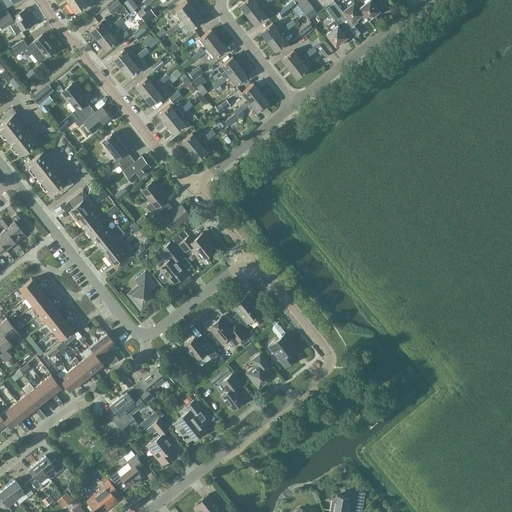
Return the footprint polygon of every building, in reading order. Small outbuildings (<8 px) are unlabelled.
[(70,0),(68,2),(74,12),(87,4),(84,0),(70,0)] [(122,5),(118,0),(116,0),(107,7),(112,13),(122,5)] [(131,11),(137,6),(132,0),(126,0),(124,2),(131,11)] [(245,0),(240,4),(248,14),(263,2),(262,0),(261,0),(257,0),(257,1),(256,0),(245,0)] [(264,5),(270,0),(269,0),(261,0),(262,0),(263,2),(248,14),(255,24),(267,15),(263,9),(266,6),(264,5)] [(302,11),(311,4),(307,0),(306,0),(298,6),(302,11)] [(337,2),(332,6),(335,11),(335,12),(338,16),(349,30),(350,29),(359,22),(357,20),(364,15),(364,14),(359,8),(354,1),(352,0),(343,0),(349,6),(343,10),(337,2)] [(364,14),(364,15),(369,21),(381,11),(375,3),(378,0),(360,0),(364,4),(359,8),(364,14)] [(182,20),(194,11),(187,1),(174,10),(182,20)] [(293,9),(289,4),(278,12),(282,17),(293,9)] [(305,15),(314,8),(311,4),(302,11),(305,15)] [(0,17),(9,13),(6,7),(0,10),(0,17)] [(0,17),(0,27),(1,29),(10,24),(16,34),(21,31),(34,23),(25,8),(13,16),(12,17),(9,13),(0,17)] [(309,20),(318,13),(314,8),(305,15),(309,20)] [(150,9),(140,17),(146,24),(156,17),(150,9)] [(171,27),(174,31),(179,27),(180,28),(185,24),(189,29),(201,20),(194,11),(182,20),(177,23),(171,27)] [(277,12),(271,16),(276,23),(282,20),(277,12)] [(115,21),(118,25),(124,20),(123,18),(121,16),(115,21)] [(338,16),(334,20),(328,25),(327,28),(330,31),(326,34),(336,47),(348,37),(345,33),(349,30),(338,16)] [(111,27),(110,25),(104,18),(100,21),(89,30),(97,39),(111,27)] [(289,25),(291,27),(296,23),(295,21),(293,19),(288,23),(289,25)] [(115,21),(113,22),(110,25),(111,27),(97,39),(104,49),(116,39),(112,35),(115,32),(113,29),(117,27),(116,27),(118,25),(115,21)] [(284,29),(282,27),(281,26),(278,28),(273,22),(261,31),(268,41),(284,29)] [(288,23),(282,27),(284,29),(268,41),(276,51),(288,42),(284,36),(287,33),(285,31),(291,27),(289,25),(288,23)] [(310,23),(300,31),(304,36),(314,28),(310,23)] [(143,27),(134,34),(138,40),(147,32),(143,27)] [(169,35),(174,31),(171,27),(166,31),(169,35)] [(166,32),(163,28),(156,33),(159,37),(166,32)] [(206,48),(218,39),(211,29),(198,38),(206,48)] [(126,30),(117,37),(122,42),(130,35),(126,30)] [(40,62),(55,50),(42,34),(27,46),(23,39),(12,46),(16,54),(23,50),(27,55),(31,51),(40,62)] [(290,68),(325,41),(320,36),(311,42),(314,46),(304,54),(302,51),(298,54),(294,49),(282,58),(290,68)] [(297,47),(305,42),(302,37),(294,42),(297,47)] [(202,48),(197,51),(200,56),(205,52),(206,55),(210,52),(214,57),(226,48),(218,39),(206,48),(204,50),(202,48)] [(325,41),(290,68),(298,78),(309,69),(305,63),(308,60),(307,59),(319,49),(325,56),(333,50),(326,41),(325,41)] [(175,42),(166,49),(170,54),(179,47),(175,42)] [(112,58),(119,68),(131,58),(135,55),(133,53),(131,51),(127,54),(123,49),(112,58)] [(131,58),(119,68),(127,77),(139,68),(134,62),(138,60),(136,57),(141,53),(138,49),(133,53),(135,55),(131,58)] [(200,56),(197,51),(192,55),(196,59),(200,56)] [(221,73),(223,75),(224,78),(240,66),(232,56),(219,65),(224,70),(221,73)] [(164,63),(162,61),(160,58),(150,66),(155,71),(165,63),(164,63)] [(203,71),(199,66),(189,73),(193,78),(203,71)] [(223,75),(217,80),(219,82),(220,84),(226,80),(227,82),(231,79),(235,85),(247,75),(240,66),(224,78),(223,75)] [(30,79),(36,74),(32,69),(26,74),(30,79)] [(171,77),(170,77),(172,81),(181,74),(177,69),(169,75),(171,77)] [(162,77),(165,81),(170,77),(171,77),(169,75),(167,73),(162,77)] [(200,75),(192,81),(197,88),(205,82),(200,75)] [(9,81),(18,90),(22,86),(14,77),(9,81)] [(157,84),(156,82),(154,79),(151,82),(147,77),(135,86),(143,95),(154,86),(157,84)] [(159,86),(165,81),(162,77),(156,81),(156,82),(157,84),(159,86)] [(6,80),(0,84),(0,94),(11,86),(6,80)] [(219,85),(220,84),(219,82),(217,80),(212,84),(214,86),(216,88),(219,85)] [(78,117),(91,107),(72,83),(61,92),(76,110),(73,112),(78,117)] [(248,102),(260,93),(253,83),(241,92),(248,102)] [(48,85),(33,98),(37,103),(48,94),(53,90),(48,85)] [(162,96),(156,88),(154,86),(143,95),(150,105),(162,96)] [(178,90),(169,98),(173,104),(183,96),(178,90)] [(239,106),(242,110),(247,106),(249,109),(252,106),(256,111),(268,102),(260,93),(248,102),(246,104),(244,102),(239,106)] [(48,94),(37,103),(45,112),(49,108),(47,105),(53,100),(48,94)] [(226,99),(215,107),(220,112),(230,105),(226,99)] [(190,101),(184,105),(187,109),(193,105),(191,103),(190,101)] [(181,111),(179,110),(177,107),(173,110),(169,105),(158,114),(165,123),(181,111)] [(184,105),(179,110),(181,111),(165,123),(173,133),(185,123),(181,118),(184,116),(182,113),(187,109),(184,105)] [(240,111),(242,110),(239,106),(233,110),(235,113),(236,114),(240,111)] [(0,131),(20,157),(38,142),(15,113),(16,112),(12,107),(1,116),(5,121),(0,124),(0,131)] [(102,107),(95,112),(91,107),(75,120),(79,126),(84,122),(92,132),(110,118),(102,107)] [(236,114),(235,113),(224,121),(228,126),(243,114),(240,111),(236,114)] [(194,114),(186,121),(190,126),(198,120),(194,114)] [(217,121),(222,127),(226,124),(221,118),(217,121)] [(66,119),(61,122),(65,127),(70,123),(66,119)] [(212,128),(206,133),(209,137),(215,132),(214,130),(212,128)] [(180,142),(188,152),(203,139),(201,137),(200,135),(196,137),(193,132),(180,142)] [(116,167),(130,156),(112,133),(102,142),(116,159),(112,162),(116,167)] [(203,139),(188,152),(196,162),(207,152),(203,146),(206,144),(204,141),(209,137),(206,133),(201,137),(203,139)] [(62,192),(73,183),(69,178),(67,179),(44,150),(26,164),(49,194),(57,187),(62,192)] [(141,156),(135,161),(130,156),(116,167),(116,168),(119,166),(123,171),(131,181),(137,176),(139,179),(147,172),(145,170),(149,166),(141,156)] [(152,182),(141,190),(150,201),(145,205),(154,217),(160,213),(170,204),(165,198),(166,197),(167,194),(164,191),(161,191),(160,192),(152,182)] [(103,199),(108,195),(103,189),(98,193),(103,199)] [(91,200),(87,196),(83,190),(73,198),(77,204),(69,210),(77,220),(90,209),(86,204),(91,200)] [(123,195),(119,190),(115,194),(119,199),(123,195)] [(108,195),(104,197),(110,204),(113,201),(108,195)] [(119,209),(115,204),(115,203),(102,214),(84,229),(91,238),(105,227),(101,222),(119,209)] [(170,204),(160,213),(164,218),(163,219),(171,230),(189,215),(181,205),(175,210),(170,204)] [(102,214),(98,210),(94,214),(90,209),(77,220),(84,229),(102,214)] [(25,234),(17,224),(22,220),(16,213),(11,217),(14,221),(8,226),(2,219),(0,220),(0,222),(4,228),(15,241),(25,234)] [(143,216),(136,222),(139,227),(147,221),(143,216)] [(98,247),(121,228),(118,224),(113,228),(108,232),(105,227),(91,238),(98,247)] [(0,240),(6,249),(15,241),(4,228),(0,231),(0,240)] [(115,240),(120,236),(124,233),(121,228),(98,247),(105,256),(119,245),(115,240)] [(201,260),(216,248),(202,232),(193,240),(189,236),(180,244),(186,251),(190,247),(201,260)] [(178,234),(172,239),(176,244),(182,238),(178,234)] [(158,275),(158,277),(162,282),(165,282),(169,279),(172,283),(186,272),(179,264),(176,260),(181,256),(170,242),(162,248),(165,253),(170,258),(162,264),(159,267),(162,271),(158,275)] [(125,264),(135,256),(127,246),(123,249),(119,245),(105,256),(113,265),(121,258),(125,264)] [(141,309),(155,298),(151,292),(152,291),(149,288),(154,283),(145,272),(135,279),(140,285),(136,288),(134,300),(141,309)] [(32,278),(20,288),(27,297),(39,287),(41,289),(45,285),(42,282),(38,286),(32,278)] [(39,287),(27,297),(33,305),(46,295),(41,289),(39,287)] [(46,295),(33,305),(40,314),(53,304),(54,306),(58,302),(56,299),(52,302),(46,295)] [(247,323),(261,312),(248,296),(233,307),(238,313),(233,317),(244,330),(249,326),(247,323)] [(53,304),(40,314),(47,323),(60,312),(54,306),(53,304)] [(15,311),(9,316),(13,321),(19,316),(15,311)] [(60,312),(47,323),(54,331),(66,321),(68,323),(72,319),(69,316),(65,319),(60,312)] [(221,317),(208,326),(222,344),(232,336),(238,343),(239,342),(243,347),(250,342),(236,324),(230,328),(221,317)] [(20,341),(23,339),(7,318),(0,324),(0,329),(1,331),(2,330),(9,339),(15,334),(20,341)] [(66,321),(54,331),(60,340),(73,329),(68,323),(66,321)] [(277,323),(271,328),(274,331),(280,326),(277,323)] [(12,343),(9,339),(2,330),(1,331),(0,332),(0,348),(9,360),(13,357),(6,348),(12,343)] [(108,352),(117,345),(107,332),(98,339),(108,352)] [(291,352),(296,347),(285,333),(269,347),(285,367),(296,359),(291,352)] [(26,338),(33,347),(36,344),(29,335),(26,338)] [(212,360),(218,356),(208,343),(203,347),(195,337),(184,346),(196,361),(206,352),(212,360)] [(100,360),(100,359),(108,352),(98,339),(89,346),(93,351),(100,360)] [(253,353),(256,350),(251,344),(248,346),(253,353)] [(0,355),(5,362),(9,360),(0,348),(0,355)] [(104,363),(100,359),(100,360),(93,351),(85,358),(95,371),(104,363)] [(73,353),(69,356),(76,364),(76,365),(86,377),(95,371),(85,358),(81,361),(80,362),(73,353)] [(258,388),(271,378),(263,368),(269,363),(260,353),(251,360),(256,366),(247,373),(258,388)] [(114,364),(119,361),(114,355),(110,359),(114,364)] [(23,374),(31,368),(27,363),(19,369),(23,374)] [(78,384),(86,377),(76,365),(68,371),(78,384)] [(226,366),(219,371),(223,377),(230,371),(226,366)] [(150,393),(167,380),(157,367),(140,382),(145,388),(139,392),(147,403),(154,397),(150,393)] [(70,391),(78,384),(68,371),(59,378),(70,391)] [(231,410),(243,401),(235,391),(236,390),(233,387),(239,383),(232,374),(220,383),(226,391),(220,396),(231,410)] [(53,394),(61,387),(52,375),(43,381),(53,394)] [(44,400),(53,394),(43,381),(35,388),(44,400)] [(36,407),(44,400),(35,388),(26,394),(36,407)] [(140,409),(146,405),(138,395),(132,400),(127,392),(118,399),(131,415),(132,415),(139,409),(140,409)] [(27,414),(36,407),(26,394),(18,401),(27,414)] [(190,394),(183,399),(186,403),(193,398),(190,394)] [(135,418),(132,415),(131,415),(118,399),(110,405),(116,412),(111,417),(121,429),(135,418)] [(189,411),(173,424),(183,436),(186,440),(187,440),(188,442),(199,433),(201,435),(208,429),(204,424),(210,419),(195,400),(186,407),(189,411)] [(19,420),(27,414),(18,401),(9,408),(19,420)] [(10,427),(19,420),(9,408),(1,414),(7,422),(7,423),(10,427)] [(154,411),(147,417),(151,422),(158,416),(154,411)] [(103,415),(97,420),(102,426),(108,421),(103,415)] [(171,442),(164,433),(169,429),(159,417),(151,424),(160,436),(147,446),(163,465),(174,456),(167,446),(171,442)] [(111,455),(117,451),(114,447),(108,452),(111,455)] [(143,465),(135,455),(131,449),(122,456),(127,462),(109,477),(121,491),(127,486),(128,487),(135,482),(137,484),(140,481),(139,480),(140,480),(139,479),(143,476),(138,470),(143,465)] [(51,479),(64,468),(57,458),(52,462),(46,455),(37,462),(47,475),(51,479)] [(39,482),(47,475),(37,462),(29,469),(34,476),(30,480),(37,489),(42,486),(39,482)] [(69,478),(73,475),(68,468),(64,472),(69,478)] [(117,491),(109,480),(107,477),(102,481),(106,486),(87,501),(93,509),(91,510),(93,511),(94,511),(95,511),(103,511),(118,501),(113,494),(117,491)] [(28,497),(33,493),(25,483),(20,487),(15,480),(6,486),(16,499),(25,492),(28,497)] [(49,482),(44,486),(51,494),(56,491),(49,482)] [(77,490),(73,485),(67,490),(71,494),(77,490)] [(8,505),(16,499),(6,486),(0,491),(0,495),(4,500),(0,503),(0,506),(2,509),(3,509),(4,511),(8,511),(11,509),(8,505)] [(347,511),(348,511),(356,511),(363,510),(366,491),(358,490),(357,494),(346,492),(345,496),(336,495),(335,501),(332,500),(331,510),(334,510),(333,511),(347,511)] [(67,493),(62,496),(68,504),(72,500),(67,493)] [(46,505),(53,500),(49,494),(42,500),(46,505)] [(223,511),(209,494),(196,505),(197,507),(194,509),(196,511),(195,511),(223,511)]
